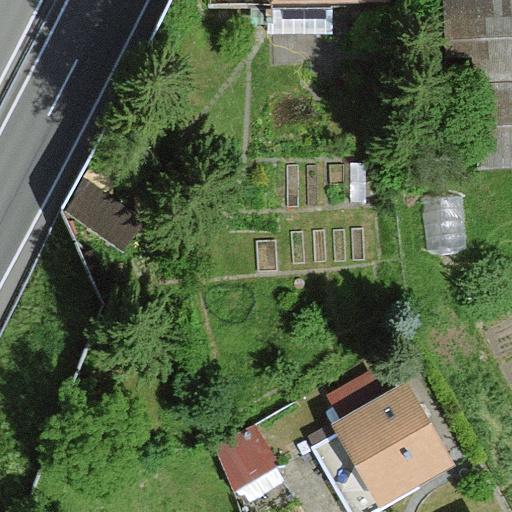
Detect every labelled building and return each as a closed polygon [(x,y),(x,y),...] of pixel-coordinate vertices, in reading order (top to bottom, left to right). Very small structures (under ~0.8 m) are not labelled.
[(209,0),(209,8),(280,8),(280,0),(209,0)] [(511,164),(511,0),(473,2),(480,166),(511,164)] [(97,169),(72,204),(125,244),(143,221),(120,204),(129,192),(97,169)] [(351,511),(441,461),(403,396),(375,413),(358,384),(330,400),(347,429),(314,448),(351,511)] [(252,427),(216,447),(236,493),(276,469),(252,427)]
